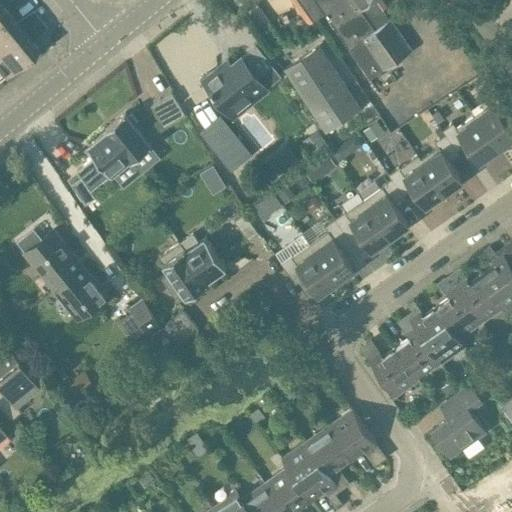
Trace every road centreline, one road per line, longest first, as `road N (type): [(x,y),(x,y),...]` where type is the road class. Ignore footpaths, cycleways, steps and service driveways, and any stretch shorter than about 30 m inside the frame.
road 1 (residential): [(511,204),(344,321),(340,351),(412,458),(409,474)]
road 2 (tertiary): [(0,131),(104,45)]
